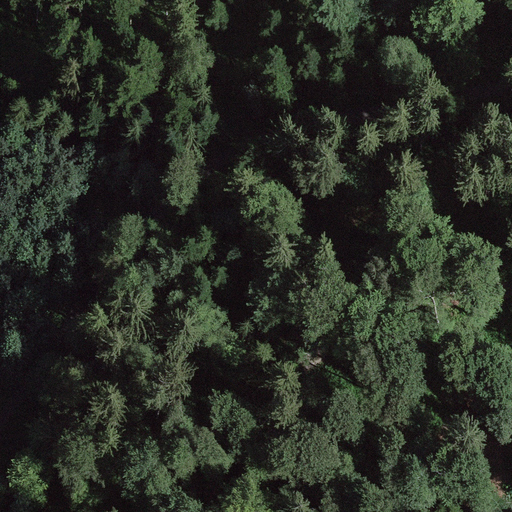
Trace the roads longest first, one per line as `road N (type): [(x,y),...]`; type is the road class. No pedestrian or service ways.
road 1 (track): [(511,78),(289,130),(174,192),(0,420)]
road 2 (track): [(100,511),(177,444),(298,362),(416,311),(511,294)]
